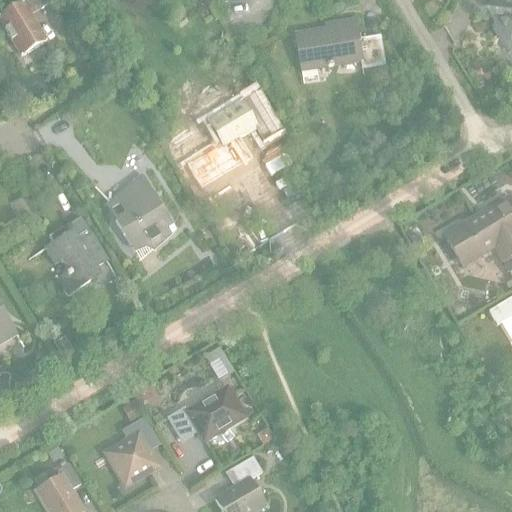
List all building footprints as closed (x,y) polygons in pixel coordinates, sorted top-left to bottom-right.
[(0,16),(0,24),(20,58),(46,42),(30,16),(41,10),(35,0),(19,0),(21,3),(0,16)] [(511,0),(501,0),(490,15),(495,25),(494,31),(504,48),(510,49),(511,48),(511,0)] [(379,37),(357,41),(354,21),(334,24),(334,30),(294,36),(300,73),(359,63),(361,70),(384,66),(379,37)] [(262,142),(283,130),(261,93),(208,124),(221,146),(213,151),(222,166),(225,168),(228,169),(232,169),(236,169),(241,166),(243,163),(245,159),(246,154),(245,151),(238,139),(254,129),(262,142)] [(143,238),(154,250),(174,232),(141,177),(121,194),(135,210),(114,223),(128,247),(143,238)] [(13,205),(28,231),(41,223),(26,197),(13,205)] [(511,281),(511,207),(507,199),(443,237),(458,263),(476,253),(479,258),(493,250),(511,281)] [(84,276),(105,263),(79,219),(49,238),(53,245),(44,250),(54,266),(61,261),(69,274),(58,280),(67,296),(88,283),(84,276)] [(511,297),(494,308),(503,323),(511,317),(511,297)] [(0,345),(16,336),(0,310),(0,345)] [(203,443),(243,419),(226,389),(185,413),(183,410),(166,420),(180,443),(196,433),(203,443)] [(128,472),(134,482),(157,468),(132,427),(122,433),(127,442),(104,455),(118,478),(128,472)] [(56,445),(39,455),(45,465),(61,456),(56,445)] [(213,501),(219,511),(255,511),(264,507),(249,481),(261,474),(251,459),(231,471),(239,486),(213,501)] [(35,492),(47,511),(80,511),(69,492),(79,486),(67,466),(56,472),(59,478),(35,492)]
